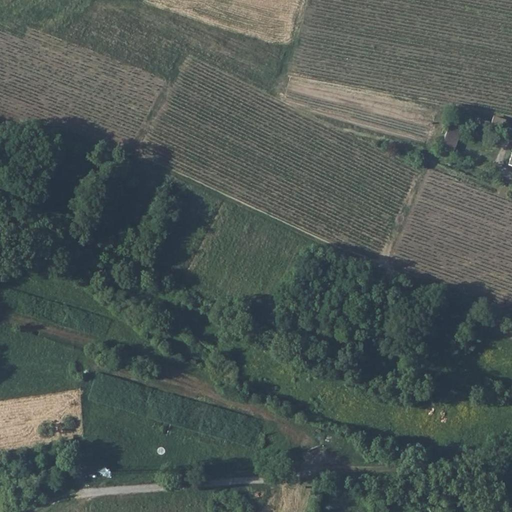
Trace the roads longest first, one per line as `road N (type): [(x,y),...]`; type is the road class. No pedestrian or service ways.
road 1 (track): [(0,128),(54,130),(138,158),(277,226),(511,311)]
road 2 (track): [(40,511),(97,493),(393,473)]
